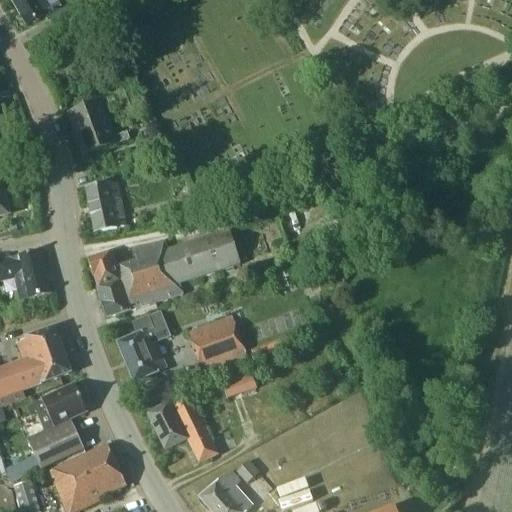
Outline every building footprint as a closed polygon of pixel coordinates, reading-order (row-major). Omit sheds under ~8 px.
[(11,0),(27,27),(51,12),(44,0),(11,0)] [(78,18),(71,6),(49,17),(55,29),(78,18)] [(67,114),(76,136),(109,124),(104,110),(116,105),(114,97),(101,102),(67,114)] [(109,124),(76,136),(84,158),(118,146),(118,145),(130,141),(127,133),(115,138),(109,124)] [(161,151),(156,137),(141,142),(146,156),(161,151)] [(126,227),(123,215),(121,206),(117,184),(108,186),(108,185),(86,190),(94,234),(116,230),(116,229),(126,227)] [(196,199),(168,205),(171,215),(173,215),(173,217),(199,211),(196,199)] [(89,264),(107,320),(129,313),(129,312),(182,295),(179,284),(239,265),(239,263),(247,260),(237,232),(229,235),(228,230),(167,251),(164,241),(134,251),(138,262),(116,269),(111,253),(91,259),(89,264)] [(21,303),(50,296),(40,252),(10,259),(10,260),(0,262),(0,279),(1,283),(15,279),(21,303)] [(170,338),(162,318),(160,313),(132,325),(137,336),(117,345),(134,385),(166,371),(156,344),(170,338)] [(202,376),(247,359),(232,318),(187,334),(202,376)] [(23,362),(0,370),(0,409),(25,401),(22,392),(71,375),(54,329),(16,343),(23,362)] [(257,361),(282,352),(278,342),(254,351),(257,361)] [(257,391),(251,375),(236,380),(242,396),(257,391)] [(28,440),(37,459),(41,470),(84,451),(71,421),(87,414),(75,386),(41,401),(32,405),(44,433),(28,440)] [(218,456),(208,437),(198,417),(188,395),(146,415),(165,452),(187,441),(199,465),(218,456)] [(99,500),(126,487),(107,446),(50,473),(65,511),(79,511),(100,502),(99,500)] [(236,474),(247,485),(258,475),(247,463),(236,474)] [(210,511),(247,511),(253,508),(236,488),(241,484),(231,472),(199,500),(210,511)] [(281,509),(313,493),(306,479),(274,495),(281,509)] [(13,488),(20,511),(39,511),(31,482),(13,488)] [(322,511),(319,503),(296,511),(322,511)]
